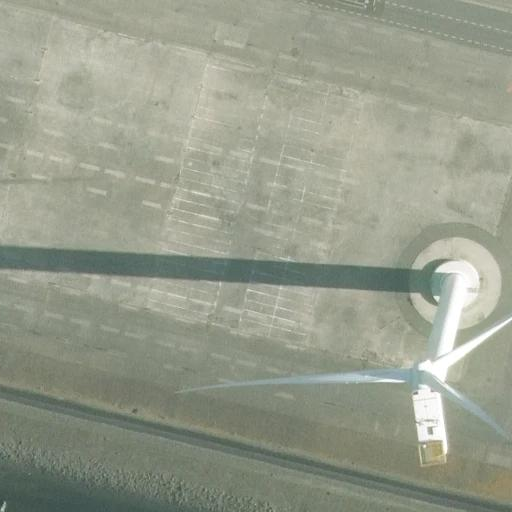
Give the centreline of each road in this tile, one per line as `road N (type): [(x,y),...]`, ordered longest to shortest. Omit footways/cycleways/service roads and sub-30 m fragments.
road 1 (unclassified): [(511,385),(501,425),(0,303)]
road 2 (unclassified): [(142,0),(511,89)]
